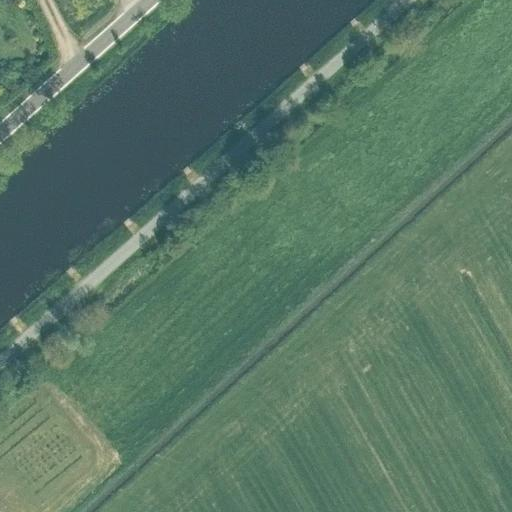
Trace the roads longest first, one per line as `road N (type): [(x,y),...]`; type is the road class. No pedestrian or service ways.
road 1 (track): [(0,360),(406,0)]
road 2 (unclassified): [(0,132),(149,0)]
